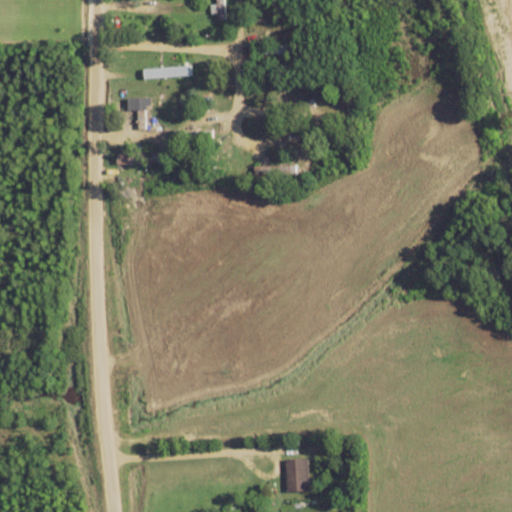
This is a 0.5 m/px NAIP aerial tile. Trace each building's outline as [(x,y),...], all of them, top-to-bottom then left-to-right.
[(296,45),(262,45),(262,54),(296,54),(296,45)] [(215,130),(177,130),(177,138),(215,138),(215,130)] [(120,163),(161,163),(161,154),(120,154),(120,163)] [(298,174),(298,165),(257,165),(257,174),(298,174)] [(289,491),(311,491),(311,459),(289,459),(289,491)]
